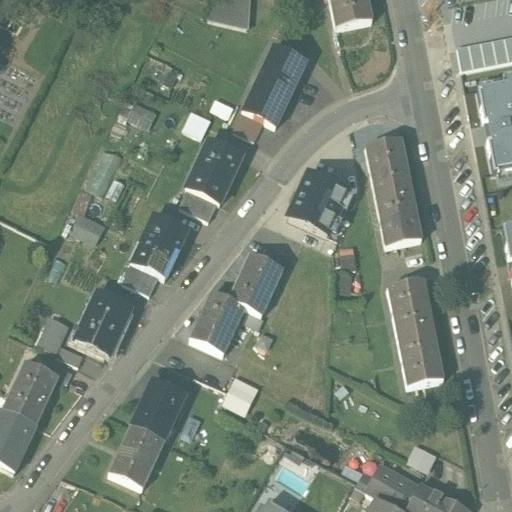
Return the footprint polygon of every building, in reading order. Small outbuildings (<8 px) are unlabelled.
[(216,0),(207,24),(246,33),(248,0),(216,0)] [(364,0),(327,0),(334,33),(370,26),(364,0)] [(511,41),(457,52),(461,75),(511,65),(511,41)] [(272,52),(256,84),(289,100),(304,67),(272,52)] [(511,79),(503,81),(505,91),(478,96),(493,178),(511,173),(511,79)] [(256,84),(241,116),(263,126),(274,131),(289,100),(256,84)] [(192,114),(184,133),(202,142),(211,122),(192,114)] [(263,126),(241,116),(232,136),(253,146),(263,126)] [(400,143),(364,150),(374,201),(410,194),(400,143)] [(240,162),(207,146),(185,193),(187,194),(216,208),(218,209),(240,162)] [(347,196),(308,178),(301,194),(299,193),(293,206),(295,207),(288,223),(326,241),(347,196)] [(216,208),(187,194),(178,212),(208,226),(216,208)] [(410,194),(374,201),(385,252),(420,245),(410,194)] [(71,237),(97,249),(106,229),(80,217),(71,237)] [(185,237),(152,222),(130,269),(158,281),(163,284),(185,237)] [(511,230),(501,232),(508,266),(511,265),(511,283),(511,284),(511,286),(511,230)] [(282,275),(249,260),(227,306),(243,314),(243,315),(260,322),(282,275)] [(158,281),(130,269),(121,288),(148,301),(158,281)] [(422,285),(387,292),(397,342),(432,335),(422,285)] [(227,306),(210,298),(189,345),(222,361),(243,315),(243,314),(227,306)] [(130,315),(96,299),(75,345),(108,360),(130,315)] [(55,358),(69,332),(49,322),(35,349),(55,358)] [(432,335),(397,342),(408,393),(443,386),(432,335)] [(60,351),(56,362),(77,372),(82,361),(60,351)] [(45,381),(23,370),(2,416),(35,431),(56,386),(45,381)] [(51,370),(45,381),(56,386),(66,391),(71,380),(51,370)] [(222,408),(246,419),(259,390),(236,380),(222,408)] [(184,401),(151,386),(129,433),(163,448),(184,401)] [(2,416),(0,419),(0,470),(13,477),(35,431),(2,416)] [(163,448),(129,433),(108,479),(141,495),(163,448)] [(408,464),(429,474),(437,456),(416,447),(408,464)] [(459,511),(418,489),(418,490),(379,469),(371,484),(362,479),(355,492),(375,504),(390,511),(459,511)]
